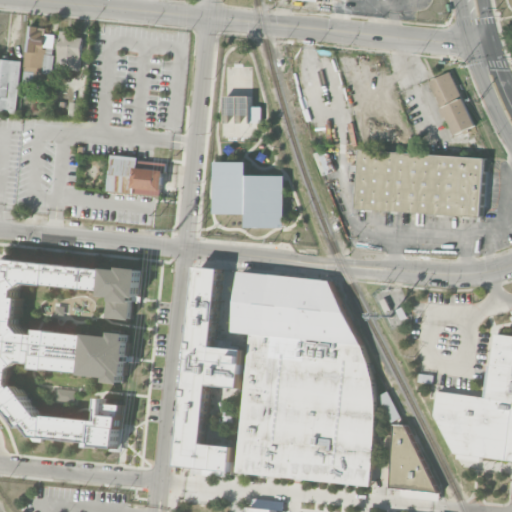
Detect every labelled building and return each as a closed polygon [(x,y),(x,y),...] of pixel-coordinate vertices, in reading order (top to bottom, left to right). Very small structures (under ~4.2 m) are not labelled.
[(56,34),(47,33),(47,27),(30,25),(23,78),(41,80),(42,70),(51,71),(56,34)] [(74,31),(60,31),(58,67),(81,68),(83,37),(74,37),(74,31)] [(0,111),(16,113),(22,61),(0,58),(0,111)] [(452,70),(476,123),(455,133),(431,80),(452,70)] [(252,95),(226,96),(227,123),(222,123),(222,137),(255,136),(254,123),(263,122),(262,106),(252,106),(252,95)] [(82,118),(83,102),(71,102),(70,118),(82,118)] [(362,149),(357,209),(485,215),(488,157),(362,149)] [(109,192),(164,195),(166,162),(139,161),(139,156),(112,154),(109,192)] [(251,161),(216,162),(216,214),(250,213),(250,227),(285,227),(285,175),(251,175),(251,161)] [(101,397),(107,398),(107,402),(126,405),(122,451),(86,447),(85,443),(44,438),(44,441),(32,440),(10,410),(5,411),(0,404),(0,330),(1,319),(5,258),(107,269),(123,270),(145,267),(141,302),(135,302),(134,319),(111,316),(112,296),(105,295),(105,289),(27,283),(19,290),(18,297),(23,297),(19,324),(26,333),(38,334),(39,329),(114,336),(115,331),(131,332),(127,383),(110,382),(110,376),(35,369),(36,363),(24,362),(15,368),(14,378),(44,415),(100,420),(101,397)] [(199,263),(178,464),(234,469),(237,444),(205,441),(210,383),(242,386),(246,347),(214,344),(222,265),(199,263)] [(241,269),(234,331),(252,332),(238,469),(373,480),(378,425),(377,391),(369,360),(362,339),(332,278),(241,269)] [(435,414),(438,389),(487,396),(496,332),(511,334),(511,459),(454,452),(435,414)] [(397,423),(392,487),(439,492),(405,423),(397,423)]
